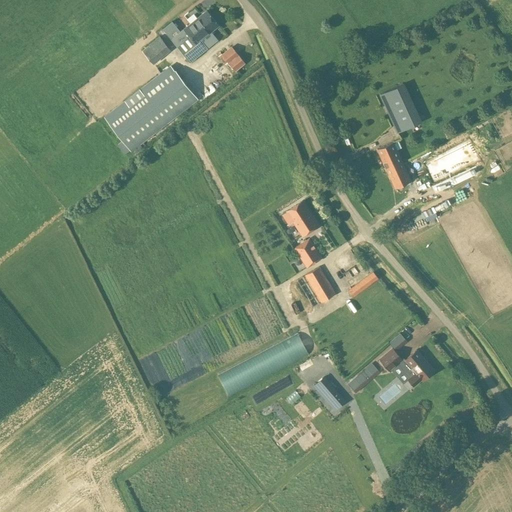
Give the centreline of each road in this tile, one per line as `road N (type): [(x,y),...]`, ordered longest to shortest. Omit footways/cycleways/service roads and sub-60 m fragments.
road 1 (unclassified): [(510,422),(468,345),(340,198),(243,0)]
road 2 (tertiary): [(396,511),(444,461),(510,422)]
